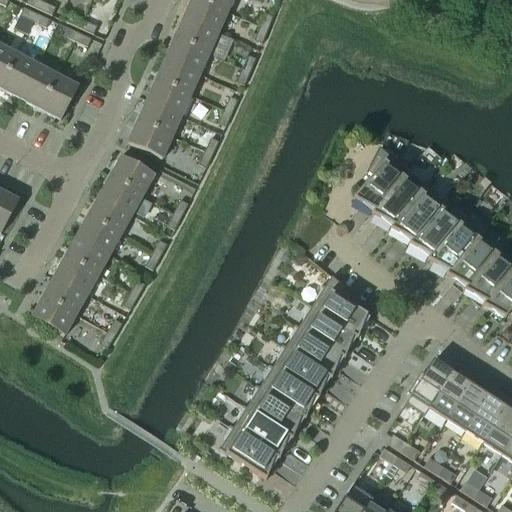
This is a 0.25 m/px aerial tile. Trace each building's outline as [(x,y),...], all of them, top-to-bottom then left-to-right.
[(37,12),(41,4),(31,0),(26,0),(24,6),(37,12)] [(216,36),(226,15),(191,0),(182,21),(216,36)] [(191,0),(226,15),(232,0),(191,0)] [(50,19),(54,10),(41,4),(37,12),(50,19)] [(31,25),(35,17),(22,11),(18,19),(31,25)] [(266,33),(272,20),(263,16),(258,30),(266,33)] [(45,31),(48,23),(35,17),(31,25),(45,31)] [(79,32),(82,23),(69,17),(65,25),(79,32)] [(207,57),(216,36),(182,21),(173,41),(207,57)] [(92,38),(96,30),(82,23),(79,32),(92,38)] [(76,36),(63,30),(59,38),(73,44),(76,36)] [(261,47),(266,33),(258,30),(252,44),(261,47)] [(86,50),(90,42),(76,36),(73,44),(86,50)] [(198,78),(207,57),(173,41),(163,63),(198,78)] [(0,85),(15,57),(0,49),(0,85)] [(0,92),(18,102),(36,68),(15,57),(0,85),(0,92)] [(248,75),(254,62),(246,58),(240,72),(248,75)] [(189,98),(198,78),(163,63),(154,83),(189,98)] [(38,112),(55,79),(36,68),(18,102),(38,112)] [(243,89),(248,75),(240,72),(235,85),(243,89)] [(59,124),(77,90),(55,79),(38,112),(59,124)] [(179,120),(189,98),(154,83),(145,105),(179,120)] [(230,117),(236,104),(228,100),(222,113),(230,117)] [(170,141),(179,120),(145,105),(135,125),(170,141)] [(224,130),(230,117),(222,113),(216,127),(224,130)] [(161,162),(170,141),(135,125),(126,147),(161,162)] [(211,158),(217,145),(209,141),(203,155),(211,158)] [(370,217),(408,172),(395,165),(378,151),(364,176),(366,177),(367,176),(370,179),(351,202),(373,213),(370,217)] [(204,172),(211,158),(203,155),(196,168),(204,172)] [(141,199),(153,178),(119,160),(108,181),(141,199)] [(389,233),(427,187),(413,180),(407,175),(409,172),(408,172),(370,217),(392,228),(388,232),(389,233)] [(141,199),(108,181),(97,201),(130,219),(141,199)] [(407,248),(445,202),(432,196),(425,190),(428,187),(427,187),(389,233),(410,244),(407,247),(407,248)] [(0,235),(17,204),(0,194),(0,235)] [(130,219),(97,201),(86,220),(119,239),(130,219)] [(426,263),(464,217),(450,211),(444,205),(446,203),(445,202),(407,248),(429,259),(425,263),(426,263)] [(179,221),(186,208),(178,204),(172,217),(179,221)] [(173,234),(179,221),(172,217),(165,230),(173,234)] [(444,278),(482,233),(469,226),(462,221),(465,218),(464,217),(426,263),(447,274),(444,278)] [(119,239),(86,220),(74,240),(108,259),(119,239)] [(463,294),(501,248),(487,242),(481,236),(483,233),(482,233),(444,278),(466,289),(462,293),(463,294)] [(108,259),(74,240),(63,260),(96,279),(108,259)] [(158,261),(165,248),(157,244),(150,257),(158,261)] [(481,309),(511,272),(511,259),(506,257),(499,251),(502,248),(501,248),(463,294),(484,305),(481,308),(481,309)] [(151,274),(158,261),(150,257),(143,269),(151,274)] [(96,279),(63,260),(52,280),(85,299),(96,279)] [(511,272),(481,309),(504,321),(511,311),(511,272)] [(85,299),(52,280),(41,300),(74,318),(85,299)] [(345,305),(349,298),(350,299),(351,297),(330,280),(323,290),(320,288),(315,303),(310,310),(307,308),(306,309),(356,342),(364,320),(365,320),(366,318),(345,305)] [(136,301),(143,288),(135,284),(128,296),(136,301)] [(129,313),(136,301),(128,296),(121,309),(129,313)] [(74,318),(41,300),(29,321),(63,339),(74,318)] [(356,342),(306,309),(302,323),(297,330),(294,328),(293,330),(343,362),(351,340),(356,343),(356,342)] [(113,340),(120,327),(113,323),(105,335),(113,340)] [(343,362),(293,330),(289,343),(284,350),(281,348),(280,350),(330,382),(330,381),(338,360),(343,363),(343,362)] [(105,353),(113,340),(105,335),(98,348),(105,353)] [(330,382),(280,350),(276,363),(271,370),(268,368),(267,370),(317,402),(325,380),(330,383),(330,382)] [(428,411),(450,376),(431,364),(422,379),(420,377),(419,376),(405,397),(406,398),(407,397),(409,399),(408,399),(428,411)] [(317,402),(267,370),(263,383),(258,390),(255,388),(254,390),(304,422),(312,400),(317,403),(317,402)] [(445,423),(468,388),(450,376),(428,411),(445,423)] [(464,435),(486,400),(468,388),(445,423),(464,435)] [(304,422),(254,390),(249,403),(245,411),(242,409),(241,410),(291,442),(299,420),(303,423),(304,422)] [(505,412),(504,411),(486,400),(464,435),(482,446),(505,412)] [(500,458),(511,439),(511,409),(507,406),(506,407),(504,411),(505,412),(482,446),(500,458)] [(291,442),(241,410),(236,423),(232,431),(229,429),(228,430),(278,462),(286,440),(291,443),(291,442)] [(278,462),(228,430),(223,444),(217,453),(264,483),(273,460),(277,463),(278,462)] [(405,446),(391,438),(386,447),(399,455),(405,446)] [(511,466),(511,439),(500,458),(511,466)] [(418,455),(405,446),(399,455),(412,464),(418,455)] [(396,460),(382,452),(378,459),(391,468),(396,460)] [(409,469),(396,460),(391,468),(404,476),(409,469)] [(441,470),(428,461),(422,470),(435,479),(441,470)] [(448,487),(454,478),(441,470),(435,479),(448,487)] [(432,484),(419,475),(414,483),(427,491),(432,484)] [(445,492),(432,484),(427,491),(440,500),(445,492)] [(477,493),(464,485),(458,494),(472,502),(477,493)] [(362,511),(369,501),(350,489),(335,511),(362,511)] [(490,502),(477,493),(472,502),(485,511),(490,502)] [(465,511),(468,507),(455,499),(450,506),(459,511),(465,511)] [(385,511),(369,501),(362,511),(385,511)]
